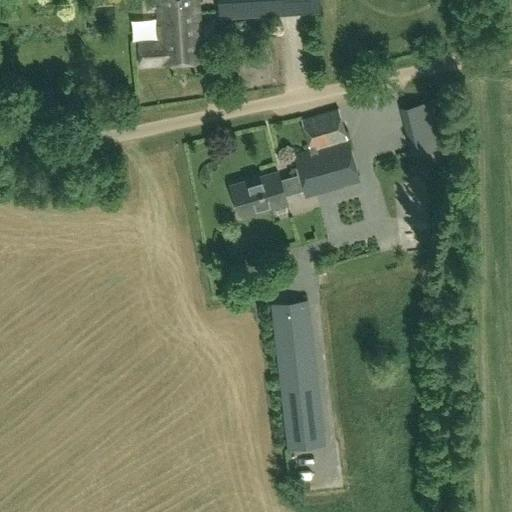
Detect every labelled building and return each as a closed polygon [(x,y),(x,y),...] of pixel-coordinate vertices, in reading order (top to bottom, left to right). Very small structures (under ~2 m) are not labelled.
[(138,43),(140,64),(162,63),(202,60),(197,0),(157,0),(160,37),(155,38),(156,42),(138,43)] [(319,12),(318,0),(217,0),(218,18),(319,12)] [(215,37),(230,36),(229,24),(215,25),(215,37)] [(437,98),(432,99),(399,108),(411,155),(444,146),(434,108),(440,106),(437,98)] [(300,174),(304,189),(306,196),(361,180),(339,107),(301,118),(310,149),(294,154),(300,174)] [(304,189),(300,174),(281,179),(278,171),(230,185),(239,216),(287,202),(285,194),(304,189)] [(317,202),(319,235),(338,234),(336,193),(327,193),(328,201),(317,202)] [(403,236),(403,248),(425,248),(425,236),(403,236)] [(288,448),(324,444),(307,301),(272,305),(288,448)]
